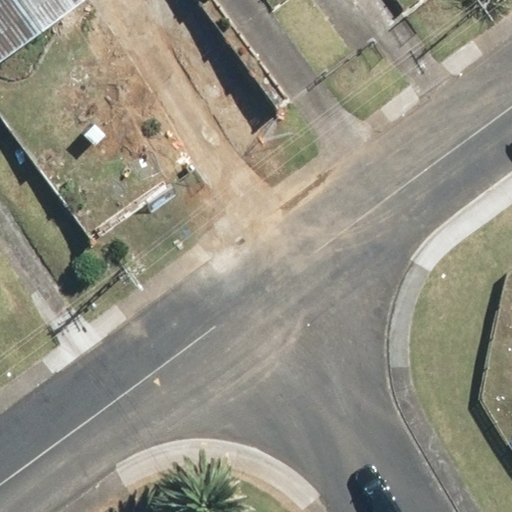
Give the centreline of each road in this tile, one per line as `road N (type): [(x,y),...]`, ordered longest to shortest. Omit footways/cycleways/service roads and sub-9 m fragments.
road 1 (residential): [(259,299),(0,487)]
road 2 (residential): [(511,111),(259,299)]
road 3 (residential): [(386,511),(259,299)]
